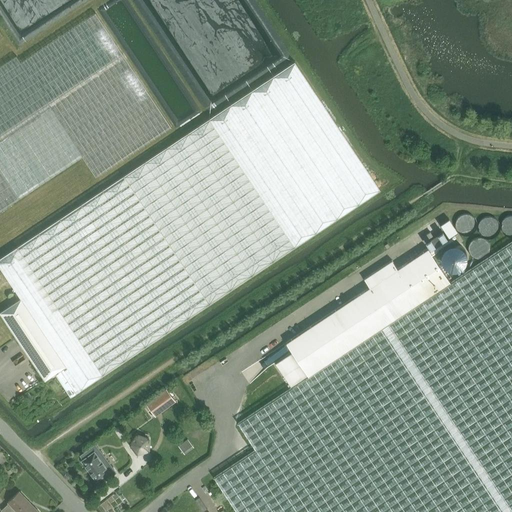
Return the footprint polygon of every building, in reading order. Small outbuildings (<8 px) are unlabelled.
[(96,13),(21,62),(83,156),(96,177),(171,127),(96,13)] [(0,211),(83,156),(21,62),(16,56),(0,67),(0,211)] [(56,374),(71,396),(380,190),(295,62),(0,257),(0,267),(21,298),(0,312),(0,313),(45,381),(56,374)] [(458,232),(449,219),(441,224),(449,237),(458,232)] [(422,236),(425,241),(433,236),(430,231),(422,236)] [(442,231),(425,242),(431,251),(448,240),(442,231)] [(286,342),(292,351),(276,363),(292,387),(238,423),(256,449),(214,477),(237,511),(511,511),(511,241),(450,282),(428,248),(397,269),(392,260),(364,279),(370,287),(286,342)] [(167,390),(147,405),(155,416),(175,401),(167,390)] [(137,432),(128,445),(136,456),(150,451),(150,439),(137,432)] [(95,443),(80,455),(83,459),(81,460),(97,481),(103,477),(105,481),(117,472),(95,443)] [(3,511),(39,511),(19,491),(8,502),(8,503),(1,510),(3,511)]
